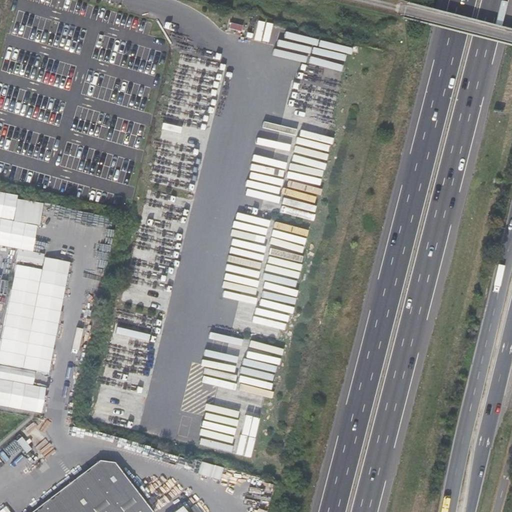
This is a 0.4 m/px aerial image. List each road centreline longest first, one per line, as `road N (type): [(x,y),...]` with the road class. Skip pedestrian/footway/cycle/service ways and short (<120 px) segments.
road 1 (motorway): [(365,511),(496,0)]
road 2 (motorway): [(461,0),(330,511)]
road 3 (secondary): [(510,235),(449,511)]
road 4 (secondary): [(470,511),(511,326)]
